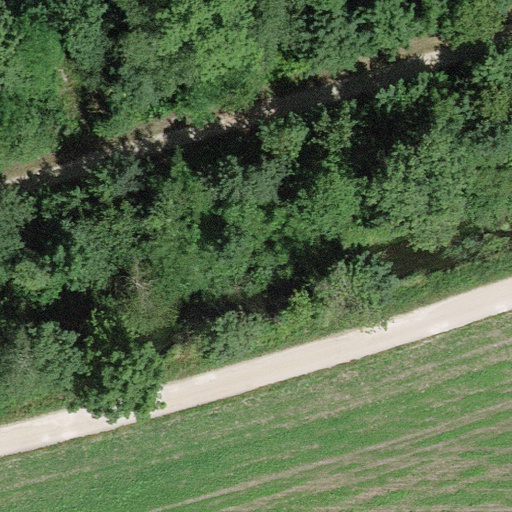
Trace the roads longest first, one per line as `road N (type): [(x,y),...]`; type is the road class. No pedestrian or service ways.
road 1 (track): [(511,27),(98,165),(0,188)]
road 2 (track): [(0,438),(290,374),(511,289)]
